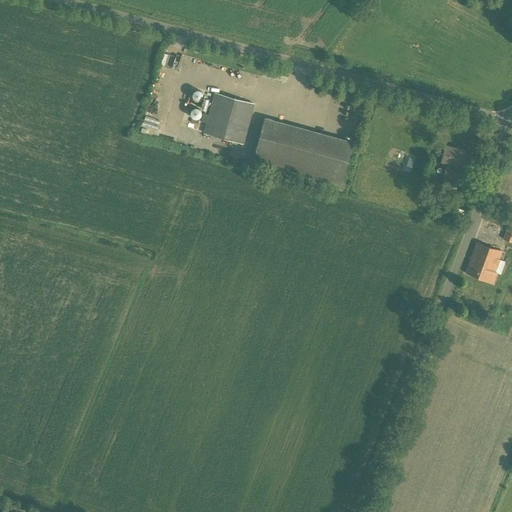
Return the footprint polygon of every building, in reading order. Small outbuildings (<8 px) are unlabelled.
[(168,66),(176,69),(179,56),(172,54),(168,66)] [(243,143),(254,104),(215,93),(204,133),(243,143)] [(341,185),(353,143),(265,118),(252,161),(341,185)] [(462,167),(467,150),(445,145),(441,162),(462,167)] [(411,172),(413,162),(408,161),(405,170),(411,172)] [(511,241),(511,216),(510,216),(503,239),(511,241)] [(493,283),(497,273),(495,272),(502,252),(477,242),(465,273),(493,283)]
